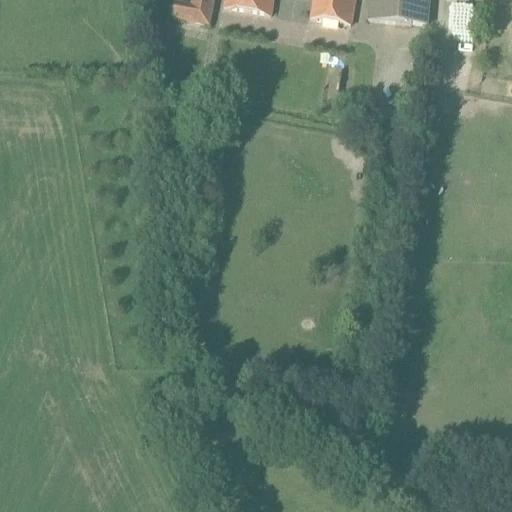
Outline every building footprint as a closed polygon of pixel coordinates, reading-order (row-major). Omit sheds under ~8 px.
[(208,30),(214,0),(191,0),(190,7),(178,4),(174,22),(208,30)] [(225,0),(223,13),(270,20),(273,0),(314,0),(310,23),(350,30),(354,0),(225,0)] [(275,0),(275,18),(304,19),(304,0),(275,0)] [(369,0),(367,25),(411,28),(429,29),(431,0),(369,0)] [(443,38),(442,54),(470,56),(471,39),(443,38)] [(163,122),(161,156),(184,157),(186,123),(163,122)] [(363,467),(361,469),(373,476),(385,483),(396,464),(373,450),(363,467)] [(399,466),(388,483),(412,497),(422,480),(399,466)]
